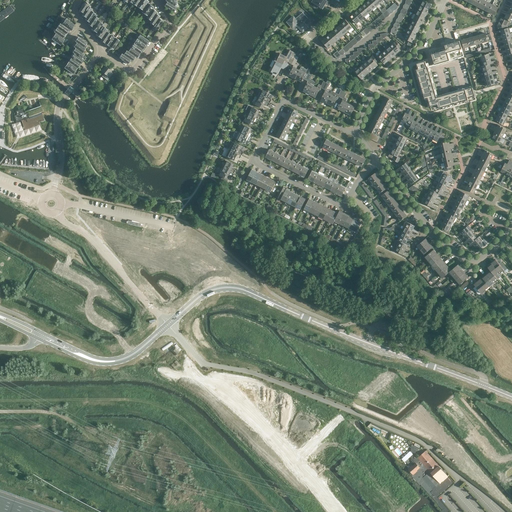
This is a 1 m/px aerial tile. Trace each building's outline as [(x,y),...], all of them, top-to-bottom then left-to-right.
[(147,3),(148,3),(149,1),(146,0),(140,0),(137,6),(142,10),(143,10),(147,3)] [(331,2),(326,0),(313,0),(312,2),(323,9),(326,3),(329,5),(331,2)] [(376,7),(370,0),(368,0),(366,2),(372,10),(376,7)] [(432,5),(422,0),(420,5),(429,10),(432,5)] [(483,0),(480,0),(477,6),(483,9),(487,2),(483,0)] [(88,6),(89,4),(85,1),(79,10),(83,13),(88,6)] [(167,1),(167,2),(164,6),(173,12),(176,7),(174,6),(167,1)] [(366,2),(362,6),(368,14),(372,10),(366,2)] [(487,2),(483,9),(488,12),(492,4),(487,2)] [(141,12),(147,16),(152,9),(154,7),(148,3),(147,3),(143,10),(142,10),(141,12)] [(492,4),(488,12),(494,15),(498,7),(492,4)] [(8,5),(0,11),(0,19),(13,10),(8,5)] [(420,5),(418,10),(427,15),(429,10),(420,5)] [(82,15),(86,18),(91,11),(92,9),(88,6),(83,13),(82,15)] [(358,9),(364,17),(368,14),(362,6),(358,9)] [(146,18),(150,21),(155,13),(155,14),(157,12),(152,9),(147,16),(146,18)] [(358,9),(354,13),(360,21),(364,17),(358,9)] [(425,19),(427,15),(418,10),(415,14),(425,19)] [(502,10),(501,12),(506,15),(504,18),(511,22),(511,14),(507,12),(502,10)] [(95,14),(91,11),(86,18),(85,20),(88,22),(89,23),(94,15),(94,16),(95,14)] [(288,22),(293,28),(295,27),(298,27),(303,33),(309,27),(303,22),(308,18),(303,12),(295,19),(293,17),(288,22)] [(149,23),(153,25),(154,26),(158,18),(159,18),(160,16),(155,14),(155,13),(150,21),(149,23)] [(360,21),(354,13),(349,16),(356,24),(360,21)] [(415,14),(413,19),(422,24),(425,19),(415,14)] [(88,25),(92,28),(97,20),(99,19),(94,16),(94,15),(89,23),(88,25)] [(504,18),(502,17),(497,26),(499,31),(508,28),(507,26),(509,22),(510,23),(511,22),(504,18)] [(163,21),(159,18),(158,18),(154,26),(153,25),(152,27),(152,29),(156,32),(163,21)] [(66,19),(62,25),(69,30),(70,31),(75,25),(66,19)] [(420,29),(422,24),(413,19),(410,24),(420,29)] [(103,24),(97,20),(92,28),(91,29),(97,33),(102,26),(103,24)] [(341,24),(348,31),(352,28),(345,20),(341,24)] [(66,34),(69,30),(62,25),(60,23),(57,28),(66,34)] [(341,24),(337,27),(344,35),(348,31),(341,24)] [(410,24),(408,29),(417,33),(420,29),(410,24)] [(96,35),(102,39),(107,32),(108,30),(102,26),(97,33),(96,35)] [(333,30),(340,38),(344,35),(337,27),(333,30)] [(54,32),(55,33),(56,33),(63,38),(66,34),(57,28),(54,32)] [(408,29),(406,33),(415,38),(417,33),(408,29)] [(333,30),(329,34),(336,42),(340,38),(333,30)] [(111,35),(107,32),(102,39),(100,41),(105,44),(111,35)] [(65,39),(63,38),(56,33),(55,33),(51,39),(60,45),(65,39)] [(415,38),(406,33),(403,38),(413,43),(415,38)] [(486,33),(479,35),(482,43),(488,41),(486,33)] [(139,34),(136,39),(146,45),(149,41),(139,34)] [(329,34),(325,37),(332,45),(336,42),(329,34)] [(105,44),(109,47),(115,38),(111,35),(105,44)] [(476,45),(482,43),(479,35),(473,37),(476,45)] [(75,41),(77,42),(84,47),(87,43),(78,37),(75,41)] [(332,45),(325,37),(321,41),(328,49),(332,45)] [(473,37),(468,38),(470,47),(476,45),(473,37)] [(120,41),(115,38),(109,47),(113,50),(120,41)] [(470,47),(468,38),(461,40),(464,48),(470,47)] [(134,43),(143,49),(146,45),(136,39),(134,43)] [(396,41),(389,46),(396,54),(401,50),(399,48),(401,47),(396,41)] [(446,50),(431,54),(434,65),(464,57),(459,41),(444,45),(446,50)] [(86,48),(84,47),(77,42),(74,47),(75,48),(76,48),(83,53),(86,48)] [(134,43),(131,47),(140,54),(143,49),(134,43)] [(386,49),(392,57),(396,54),(389,46),(386,49)] [(128,52),(135,57),(137,58),(140,54),(131,47),(128,52)] [(72,52),(74,54),(74,53),(82,58),(85,54),(83,53),(76,48),(75,48),(72,52)] [(386,49),(382,53),(389,61),(392,57),(386,49)] [(132,61),(135,57),(128,52),(126,50),(123,55),(130,60),(132,61)] [(291,64),(294,58),(296,54),(289,50),(286,57),(280,54),(278,57),(278,56),(275,61),(283,65),(285,63),(286,64),(287,62),(291,64)] [(83,59),(82,58),(74,53),(74,54),(71,58),(80,64),(83,59)] [(389,61),(382,53),(377,56),(384,64),(389,61)] [(128,64),(130,60),(123,55),(122,54),(118,58),(128,64)] [(71,58),(68,62),(77,68),(80,64),(71,58)] [(297,60),(294,58),(291,64),(294,65),(289,76),(295,79),(299,70),(296,69),(298,65),(295,64),(297,60)] [(371,58),(367,61),(374,69),(378,66),(371,58)] [(283,65),(275,61),(270,71),(277,74),(281,67),(285,69),(288,64),(286,64),(285,63),(283,65)] [(374,69),(367,61),(363,64),(370,72),(374,69)] [(472,88),(436,98),(428,66),(427,67),(425,61),(417,64),(418,69),(416,70),(425,99),(428,98),(431,108),(438,106),(439,109),(468,100),(467,98),(475,96),(472,88)] [(77,68),(68,62),(66,62),(65,63),(65,65),(66,65),(64,68),(67,70),(65,73),(71,77),(73,74),(77,68)] [(363,64),(359,68),(366,76),(370,72),(363,64)] [(111,72),(113,70),(111,68),(109,69),(105,66),(101,71),(104,73),(101,76),(107,81),(113,74),(111,72)] [(303,72),(299,70),(295,79),(301,82),(304,76),(307,77),(309,74),(312,67),(309,66),(307,70),(304,69),(303,72)] [(366,76),(359,68),(355,71),(362,79),(366,76)] [(309,95),(314,86),(315,83),(309,80),(311,75),(309,74),(307,77),(306,80),(309,81),(303,92),(309,95)] [(317,88),(314,86),(309,95),(315,98),(321,87),(323,89),(326,83),(323,81),(321,86),(319,84),(317,88)] [(329,84),(326,83),(323,89),(326,90),(321,100),(327,103),(331,95),(328,93),(330,90),(327,89),(329,84)] [(259,97),(270,103),(272,100),(270,98),(270,97),(271,98),(272,95),(262,90),(259,97)] [(331,95),(327,103),(333,106),(338,96),(341,97),(344,92),(341,90),(339,95),(336,93),(335,96),(331,95)] [(344,92),(341,97),(343,99),(338,109),(344,112),(349,104),(345,102),(347,99),(344,97),(347,93),(344,92)] [(506,99),(504,102),(511,106),(511,105),(511,100),(506,97),(503,95),(502,97),(506,99)] [(270,103),(259,97),(255,105),(262,108),(264,105),(268,106),(270,103)] [(386,97),(383,103),(390,106),(393,101),(386,97)] [(502,106),(510,110),(511,106),(504,102),(500,100),(499,102),(503,104),(502,106)] [(349,104),(344,112),(350,115),(356,103),(354,102),(352,105),(349,104)] [(380,108),(387,112),(390,106),(383,103),(380,108)] [(176,108),(169,105),(170,104),(169,104),(163,117),(164,117),(164,115),(171,119),(176,108)] [(498,107),(497,110),(507,115),(510,110),(502,106),(498,104),(497,106),(498,107)] [(15,113),(14,115),(15,115),(14,116),(16,123),(21,121),(22,123),(24,130),(40,124),(39,122),(44,121),(43,117),(49,115),(48,111),(44,113),(42,109),(41,106),(24,112),(23,109),(15,111),(16,113),(15,113)] [(248,114),(259,120),(261,117),(258,114),(259,111),(252,107),(248,114)] [(290,108),(288,114),(295,117),(298,112),(290,108)] [(380,108),(377,114),(385,117),(387,112),(380,108)] [(499,113),(497,115),(505,119),(507,115),(497,110),(496,109),(495,111),(499,113)] [(408,114),(405,113),(402,120),(406,123),(410,115),(412,111),(410,110),(408,114)] [(410,115),(406,123),(410,126),(411,126),(413,120),(417,113),(415,112),(413,116),(410,115)] [(495,120),(503,124),(504,124),(505,123),(505,122),(506,120),(505,119),(497,115),(493,113),(492,115),(496,117),(495,120)] [(259,120),(248,114),(245,122),(252,125),(253,122),(258,123),(259,120)] [(288,114),(285,119),(292,123),(295,117),(288,114)] [(385,117),(377,114),(374,119),(382,123),(385,117)] [(411,126),(410,126),(409,128),(414,130),(418,122),(420,118),(418,117),(416,121),(413,120),(411,126)] [(282,125),(290,128),(292,123),(285,119),(282,125)] [(374,119),(371,125),(379,128),(382,123),(374,119)] [(418,122),(414,130),(414,131),(419,133),(419,132),(423,125),(425,121),(422,120),(421,123),(418,122)] [(423,125),(419,132),(424,135),(428,127),(430,123),(428,122),(426,126),(423,125)] [(428,127),(424,135),(428,137),(432,129),(434,125),(432,124),(430,128),(428,127)] [(239,132),(241,133),(252,138),(253,135),(250,132),(252,129),(243,125),(239,132)] [(282,125),(279,130),(287,134),(290,128),(282,125)] [(379,128),(371,125),(369,130),(376,134),(379,128)] [(508,130),(498,125),(497,127),(493,125),(492,127),(504,133),(506,130),(507,130),(508,130)] [(432,129),(428,137),(428,138),(432,140),(437,132),(439,128),(437,127),(435,131),(432,129)] [(504,133),(492,127),(490,129),(494,131),(493,133),(503,138),(504,138),(502,137),(504,133)] [(437,132),(432,140),(436,142),(438,140),(441,141),(443,136),(440,135),(443,130),(441,129),(439,133),(437,132)] [(287,134),(279,130),(276,136),(284,140),(287,134)] [(252,138),(241,133),(237,140),(244,143),(246,140),(250,141),(252,138)] [(398,137),(397,139),(404,143),(407,138),(395,133),(394,135),(398,137)] [(503,138),(493,133),(492,135),(488,133),(487,136),(500,142),(502,138),(503,139),(503,138)] [(404,143),(397,139),(393,137),(392,139),(396,141),(394,144),(402,148),(404,143)] [(329,150),(332,142),(327,139),(323,147),(329,150)] [(230,150),(241,155),(243,152),(243,151),(242,151),(243,147),(234,142),(234,143),(230,141),(227,148),(230,150)] [(332,142),(329,150),(334,153),(338,145),(332,142)] [(394,146),(392,148),(400,152),(402,148),(394,144),(390,142),(390,144),(394,146)] [(338,145),(334,153),(340,155),(343,148),(338,145)] [(442,153),(451,151),(450,148),(455,147),(454,145),(441,148),(442,152),(440,152),(440,153),(442,153)] [(400,152),(392,148),(388,146),(387,148),(391,150),(390,153),(394,155),(393,157),(395,161),(398,162),(400,158),(398,157),(400,152)] [(343,148),(340,155),(345,158),(349,151),(343,148)] [(241,155),(230,150),(227,157),(234,160),(235,157),(240,159),(241,155)] [(275,152),(269,150),(266,157),(271,160),(275,152)] [(494,156),(494,155),(485,150),(484,152),(479,150),(478,152),(491,158),(492,155),(494,156)] [(349,151),(345,158),(351,161),(355,154),(349,151)] [(277,163),(281,155),(275,152),(271,160),(277,163)] [(481,156),(480,159),(490,163),(489,162),(491,158),(478,152),(477,154),(481,156)] [(355,154),(351,161),(356,164),(360,156),(355,154)] [(456,154),(443,157),(444,161),(442,161),(442,162),(453,160),(453,158),(457,157),(456,154)] [(282,166),(286,158),(281,155),(277,163),(282,166)] [(356,164),(362,167),(366,159),(360,156),(356,164)] [(286,158),(282,166),(288,168),(292,161),(286,158)] [(475,159),(474,161),(486,167),(488,163),(490,164),(490,163),(480,159),(479,161),(475,159)] [(505,163),(500,172),(501,173),(502,171),(505,173),(511,161),(509,160),(507,164),(505,163)] [(226,161),(223,168),(234,174),(235,170),(232,167),(234,164),(226,161)] [(292,161),(288,168),(293,171),(297,164),(292,161)] [(477,165),(476,167),(486,172),(486,171),(485,171),(486,167),(474,161),(473,163),(477,165)] [(400,169),(402,172),(409,167),(406,162),(401,166),(398,168),(395,170),(396,172),(400,169)] [(297,164),(293,171),(299,174),(303,167),(297,164)] [(303,167),(299,174),(305,177),(308,169),(303,167)] [(409,167),(402,172),(398,174),(399,176),(403,173),(405,176),(412,171),(409,167)] [(486,172),(476,167),(475,170),(471,167),(470,170),(482,176),(484,172),(485,173),(486,172)] [(234,174),(223,168),(219,175),(227,179),(228,176),(232,177),(234,174)] [(257,171),(252,169),(247,179),(252,182),(257,171)] [(473,174),(472,176),(481,181),(482,180),(480,179),(482,176),(470,170),(469,172),(473,174)] [(257,171),(252,182),(256,184),(262,174),(257,171)] [(314,181),(318,174),(312,171),(308,178),(314,181)] [(406,177),(408,180),(415,175),(412,171),(405,176),(401,178),(402,180),(406,177)] [(375,173),(369,178),(372,183),(379,178),(375,173)] [(441,177),(449,181),(453,183),(454,181),(450,179),(452,177),(444,173),(441,177)] [(262,174),(256,184),(261,187),(267,176),(262,174)] [(318,174),(314,181),(320,184),(323,177),(318,174)] [(411,184),(419,179),(416,174),(415,175),(408,180),(404,182),(406,184),(409,182),(411,184)] [(267,176),(261,187),(266,189),(271,179),(267,176)] [(481,181),(472,176),(471,178),(466,176),(465,178),(478,184),(480,181),(481,181)] [(323,177),(320,184),(325,187),(329,180),(323,177)] [(439,182),(447,186),(451,188),(452,186),(448,184),(449,181),(441,177),(439,182)] [(379,178),(372,183),(376,188),(383,183),(379,178)] [(468,182),(467,184),(477,189),(477,188),(476,188),(478,184),(465,178),(464,180),(468,182)] [(271,179),(266,189),(271,192),(276,181),(271,179)] [(329,180),(325,187),(331,190),(334,182),(329,180)] [(334,182),(331,190),(336,193),(340,185),(334,182)] [(437,186),(445,190),(448,192),(449,191),(445,189),(447,186),(439,182),(437,186)] [(383,183),(376,188),(380,193),(386,188),(383,183)] [(461,187),(473,193),(475,189),(477,190),(477,189),(467,184),(466,187),(462,185),(461,187)] [(336,193),(342,195),(346,188),(340,185),(336,193)] [(434,191),(438,193),(446,197),(447,195),(443,193),(445,190),(437,186),(434,191)] [(286,202),(291,191),(284,187),(278,198),(286,202)] [(428,194),(436,198),(440,200),(441,198),(437,196),(438,193),(434,191),(430,189),(428,193),(428,194)] [(460,193),(458,196),(466,200),(466,199),(468,195),(457,189),(456,191),(460,193)] [(385,201),(392,196),(388,190),(381,195),(385,201)] [(291,191),(286,202),(291,204),(296,194),(291,191)] [(296,194),(291,204),(295,207),(301,196),(296,194)] [(426,198),(434,202),(438,204),(439,202),(435,200),(436,198),(428,194),(426,198)] [(456,200),(464,204),(465,204),(467,200),(466,199),(466,200),(458,196),(454,194),(453,196),(457,198),(456,200)] [(301,196),(295,207),(300,209),(306,199),(301,196)] [(392,196),(385,201),(389,206),(396,201),(392,196)] [(309,211),(314,201),(309,198),(304,209),(309,211)] [(424,203),(435,209),(436,207),(432,205),(434,202),(426,198),(424,203)] [(454,205),(461,209),(464,204),(456,200),(452,198),(451,200),(455,202),(454,205)] [(309,211),(309,212),(314,214),(319,203),(314,201),(309,211)] [(396,201),(389,206),(393,211),(399,205),(396,201)] [(314,214),(319,216),(324,206),(319,203),(314,214)] [(453,207),(451,209),(459,213),(461,209),(454,205),(450,203),(449,205),(453,207)] [(399,205),(393,211),(396,215),(403,210),(399,205)] [(319,216),(320,217),(323,219),(329,208),(324,206),(319,216)] [(459,213),(451,209),(447,207),(446,209),(450,211),(449,214),(455,217),(457,218),(459,213)] [(323,219),(325,219),(328,221),(334,210),(329,208),(323,219)] [(328,221),(330,222),(333,224),(334,221),(338,213),(334,210),(328,221)] [(334,221),(336,222),(339,223),(345,213),(340,210),(338,213),(334,221)] [(403,210),(396,215),(400,221),(407,216),(403,210)] [(446,215),(445,217),(453,221),(455,217),(449,214),(443,211),(442,213),(446,215)] [(339,223),(341,224),(344,226),(349,215),(345,213),(339,223)] [(344,226),(346,227),(349,228),(354,218),(349,215),(344,226)] [(444,219),(443,222),(450,226),(453,221),(445,217),(441,215),(440,217),(444,219)] [(349,228),(357,232),(362,222),(354,218),(349,228)] [(450,226),(443,222),(439,220),(438,222),(442,224),(440,227),(448,230),(450,226)] [(405,227),(412,231),(416,233),(417,231),(413,229),(415,226),(407,222),(405,227)] [(467,226),(457,235),(458,236),(462,233),(463,236),(470,230),(467,226)] [(403,231),(410,235),(414,237),(415,235),(411,233),(412,231),(405,227),(403,231)] [(465,237),(467,240),(474,234),(470,230),(463,236),(460,238),(461,240),(465,237)] [(398,235),(400,236),(408,240),(412,242),(413,240),(409,238),(410,235),(403,231),(402,232),(400,231),(399,231),(398,233),(398,235)] [(470,244),(477,238),(474,234),(467,240),(463,243),(465,244),(468,241),(470,244)] [(398,241),(399,241),(407,245),(409,247),(410,245),(406,242),(408,240),(400,236),(398,241)] [(475,246),(483,240),(480,236),(477,238),(470,244),(468,245),(469,247),(473,244),(475,246)] [(426,238),(417,246),(420,250),(429,242),(426,238)] [(483,240),(475,246),(471,249),(473,251),(476,248),(478,251),(486,244),(483,240)] [(399,241),(397,246),(405,250),(409,252),(410,250),(406,248),(407,245),(399,241)] [(429,242),(420,250),(424,254),(433,247),(429,242)] [(404,253),(405,250),(397,246),(394,244),(391,250),(394,252),(395,250),(406,256),(407,255),(404,253)] [(425,257),(428,261),(437,254),(434,249),(425,257)] [(441,258),(437,254),(428,261),(432,265),(441,258)] [(432,265),(435,270),(444,262),(441,258),(432,265)] [(491,263),(499,272),(503,268),(505,271),(507,269),(501,262),(499,264),(495,259),(491,263)] [(435,270),(439,274),(441,272),(448,266),(444,262),(435,270)] [(499,272),(491,263),(487,267),(490,270),(492,272),(495,275),(499,272)] [(452,277),(462,269),(458,265),(451,270),(449,272),(449,273),(452,277)] [(448,266),(441,272),(439,274),(442,278),(449,273),(449,272),(451,270),(448,266)] [(452,277),(456,281),(465,273),(464,272),(462,269),(452,277)] [(490,270),(488,272),(486,274),(493,283),(496,285),(500,282),(495,275),(492,272),(490,270)] [(459,285),(465,281),(469,277),(465,273),(456,281),(459,285)] [(493,283),(486,274),(482,277),(489,286),(493,283)] [(478,281),(485,290),(489,286),(482,277),(478,281)] [(485,290),(478,281),(474,284),(481,293),(485,290)] [(179,352),(174,347),(170,350),(175,355),(179,352)] [(171,365),(175,369),(180,365),(175,360),(171,365)] [(411,466),(408,469),(414,475),(412,476),(420,485),(422,483),(424,485),(425,485),(433,494),(431,496),(436,502),(439,506),(442,510),(441,511),(442,511),(448,511),(449,511),(442,502),(438,497),(454,483),(449,477),(434,461),(426,451),(418,457),(416,455),(415,456),(413,454),(410,457),(416,463),(411,467),(411,466)]
